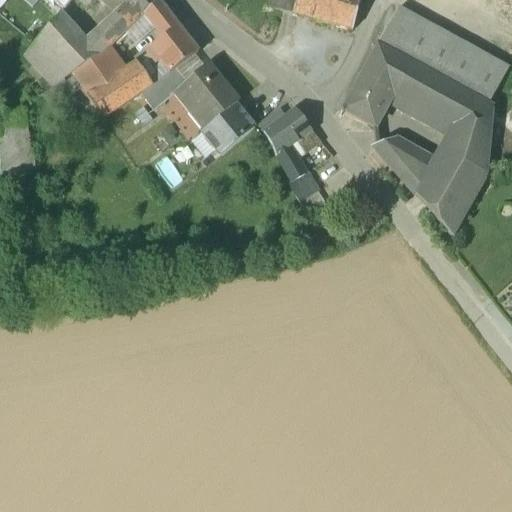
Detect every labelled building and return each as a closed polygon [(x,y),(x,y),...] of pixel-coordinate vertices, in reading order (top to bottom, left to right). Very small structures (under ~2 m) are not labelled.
[(57,0),(54,4),(63,12),(73,0),(57,0)] [(73,0),(63,12),(60,15),(68,24),(88,0),(95,0),(96,1),(96,0),(73,0)] [(157,4),(152,0),(117,0),(127,8),(117,17),(128,30),(143,16),(157,4)] [(296,0),(269,0),(267,9),(292,16),(296,0)] [(296,0),(292,16),(352,32),(361,0),(296,0)] [(178,29),(157,4),(143,16),(149,24),(163,41),(178,29)] [(509,69),(399,10),(377,49),(469,99),(487,108),(509,69)] [(60,15),(24,57),(44,79),(54,90),(74,76),(97,59),(84,43),(60,15)] [(128,30),(125,33),(130,40),(149,24),(143,16),(128,30)] [(117,17),(84,43),(97,59),(107,50),(125,33),(128,30),(117,17)] [(163,41),(145,55),(155,68),(160,64),(169,76),(176,71),(198,55),(178,29),(163,41)] [(469,99),(377,49),(361,78),(393,96),(451,130),(469,99)] [(107,50),(97,59),(74,76),(88,98),(124,74),(107,50)] [(124,74),(88,98),(103,122),(147,93),(152,88),(137,65),(124,74)] [(186,84),(171,97),(172,98),(201,134),(235,107),(238,104),(208,67),(186,84)] [(152,88),(147,93),(160,109),(172,98),(171,97),(186,84),(176,71),(169,76),(152,88)] [(361,78),(342,112),(374,130),(393,96),(361,78)] [(44,79),(23,93),(32,107),(54,90),(44,79)] [(432,163),(413,197),(451,243),(486,182),(493,112),(487,108),(469,99),(451,130),(432,163)] [(201,134),(201,135),(220,158),(254,131),(235,107),(201,134)] [(282,121),(277,114),(259,126),(277,159),(290,149),(311,133),(295,111),(282,121)] [(408,150),(393,141),(374,147),(375,152),(394,174),(408,150)] [(323,148),(300,165),(306,176),(333,159),(323,148)] [(300,165),(290,149),(277,159),(280,166),(291,184),(292,185),(306,176),(300,165)] [(408,150),(394,174),(413,197),(432,163),(408,150)] [(306,176),(292,185),(291,184),(289,185),(299,204),(317,193),(306,176)]
